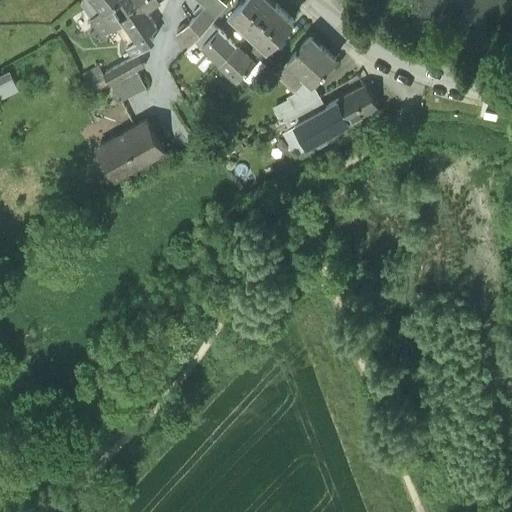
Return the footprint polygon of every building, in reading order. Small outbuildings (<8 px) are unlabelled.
[(101,7),(96,0),(80,0),(90,15),(101,7)] [(111,0),(101,7),(90,15),(101,31),(122,16),(136,37),(127,43),(132,51),(155,37),(150,30),(158,25),(146,7),(140,0),(111,0)] [(190,19),(201,31),(229,0),(199,0),(205,5),(190,19)] [(240,21),(249,29),(276,0),(239,0),(230,10),(231,12),(240,21)] [(260,39),(268,47),(296,17),(277,0),(276,0),(249,29),(260,39)] [(232,30),(240,21),(231,12),(223,21),(232,30)] [(220,26),(201,45),(236,78),(254,59),(220,26)] [(312,31),(288,57),(313,81),(338,55),(312,31)] [(268,47),(260,39),(251,47),(259,55),(268,47)] [(103,71),(110,83),(137,69),(146,64),(139,52),(103,71)] [(313,81),(288,57),(276,71),(295,89),(287,93),(288,96),(273,104),(280,116),(282,114),(321,93),(313,81)] [(110,83),(103,71),(100,65),(83,74),(93,92),(110,83)] [(0,93),(17,85),(7,66),(0,69),(0,93)] [(146,86),(137,69),(110,83),(120,100),(146,86)] [(306,144),(307,145),(379,105),(366,81),(327,103),(294,121),(294,123),(306,144)] [(327,103),(321,93),(282,114),(288,124),(294,121),(327,103)] [(148,115),(89,147),(108,181),(166,149),(148,115)] [(306,144),(294,123),(283,129),(293,145),(292,149),(294,152),(299,153),(302,149),(301,146),(306,144)]
